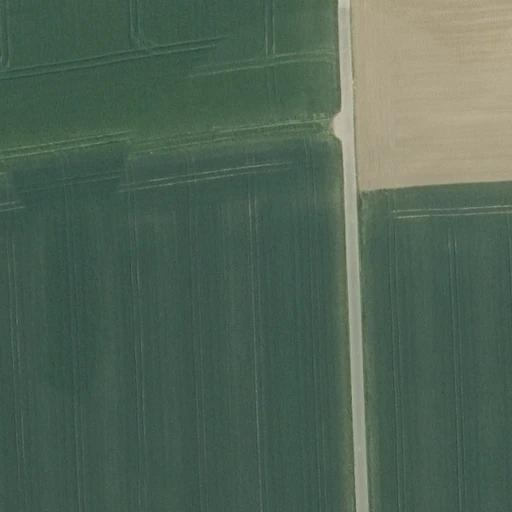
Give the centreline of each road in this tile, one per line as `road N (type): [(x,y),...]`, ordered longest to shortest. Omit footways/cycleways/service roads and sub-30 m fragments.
road 1 (track): [(359,511),(338,0)]
road 2 (track): [(0,176),(344,123)]
